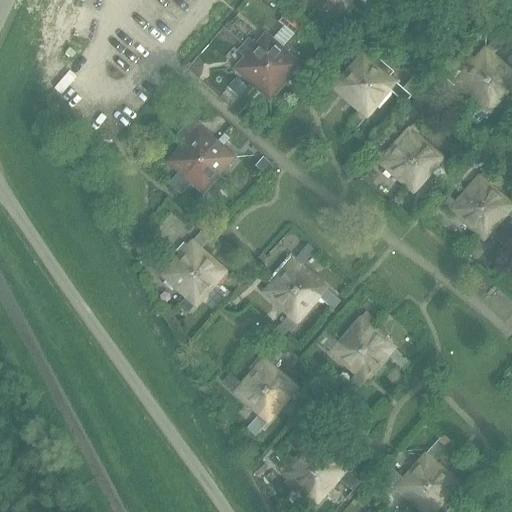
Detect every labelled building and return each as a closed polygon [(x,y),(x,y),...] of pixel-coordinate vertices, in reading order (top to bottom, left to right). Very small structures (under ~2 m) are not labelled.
[(289,11),(278,23),(283,26),(293,36),(304,24),(289,11)] [(319,13),(311,22),(320,31),(329,22),(319,13)] [(498,33),(462,74),(461,75),(469,82),(486,80),(485,62),(491,55),(493,57),(507,40),(498,33)] [(247,37),(241,43),(268,67),(282,50),(266,36),(257,46),(247,37)] [(235,49),(246,58),(236,69),(253,84),(268,67),(241,43),(235,49)] [(372,43),(362,54),(339,80),(346,87),(364,86),(363,68),(369,60),(370,61),(380,51),(372,43)] [(298,65),(282,50),(268,67),(284,81),(298,65)] [(511,84),(511,73),(493,57),(491,55),(485,62),(486,80),(504,79),(511,85),(511,84)] [(369,60),(363,68),(364,86),(382,85),(389,91),(389,90),(405,103),(410,96),(395,84),(370,61),(369,60)] [(269,98),(284,81),(268,67),(253,84),(269,98)] [(447,76),(481,105),(488,98),(486,80),(469,82),(461,75),(462,74),(454,68),(447,76)] [(236,79),(229,87),(240,96),(247,88),(236,79)] [(478,124),(489,112),(511,85),(504,79),(486,80),(488,98),(481,105),(470,117),(478,124)] [(332,87),(359,111),(365,103),(364,86),(346,87),(339,80),(332,87)] [(353,131),(366,117),(389,91),(382,85),(364,86),(365,103),(359,111),(346,126),(353,131)] [(421,114),(408,129),(385,155),(393,162),(411,161),(409,143),(416,135),(416,136),(429,121),(421,114)] [(199,128),(184,145),(201,160),(215,143),(199,128)] [(224,133),(216,143),(215,143),(201,160),(217,174),(232,158),(222,149),(231,139),(224,133)] [(447,163),(416,136),(416,135),(409,143),(411,161),(428,159),(449,177),(461,163),(454,156),(447,163)] [(373,144),(366,151),(379,163),(405,186),(412,178),(411,161),(393,162),(385,155),(373,144)] [(168,184),(175,189),(201,160),(184,145),(169,162),(180,171),(168,184)] [(413,192),(431,171),(444,182),(449,177),(428,159),(411,161),(412,178),(405,186),(413,192)] [(181,195),(192,182),(203,191),(217,174),(201,160),(175,189),(181,195)] [(456,203),(463,210),(481,208),(480,191),(493,175),(495,176),(499,171),(491,163),(456,203)] [(493,175),(480,191),(481,208),(499,207),(506,214),(506,213),(511,217),(511,206),(496,192),(503,184),(495,176),(493,175)] [(449,197),(443,204),(450,210),(449,211),(476,234),(482,226),(481,208),(463,210),(456,203),(449,197)] [(483,240),(506,214),(499,207),(481,208),(482,226),(476,234),(483,240)] [(203,229),(170,267),(178,274),(185,266),(193,274),(200,266),(192,259),(200,250),(213,236),(207,233),(203,229)] [(307,243),(292,259),(271,284),(279,291),(286,283),(294,290),(301,282),(293,275),(301,267),(301,266),(315,250),(307,243)] [(234,280),(200,250),(192,259),(200,266),(193,274),(201,281),(208,273),(217,280),(227,289),(234,280)] [(157,271),(186,297),(194,289),(186,281),(193,274),(185,266),(178,274),(170,267),(158,256),(152,262),(157,271)] [(341,302),(326,288),(301,267),(293,275),(301,282),(294,290),(302,297),(309,289),(318,297),(319,296),(334,310),(341,302)] [(189,312),(195,305),(217,280),(208,273),(201,281),(193,274),(186,281),(194,289),(186,297),(180,305),(189,312)] [(263,292),(287,314),(295,305),(287,298),(294,290),(286,283),(279,291),(271,284),(263,292)] [(283,337),(296,322),(318,297),(309,289),(302,297),(294,290),(287,298),(295,305),(287,314),(288,315),(275,330),(283,337)] [(366,312),(339,343),(347,351),(354,343),(362,350),(369,342),(361,335),(369,326),(375,320),(366,312)] [(410,363),(394,348),(369,326),(361,335),(369,342),(362,350),(370,357),(377,349),(386,357),(387,356),(404,370),(410,363)] [(316,339),(331,352),(356,374),(363,365),(355,358),(362,350),(354,343),(347,351),(339,343),(325,330),(316,339)] [(281,343),(266,361),(263,358),(241,383),(250,391),(257,383),(265,390),(272,382),(264,375),(272,366),(273,367),(288,349),(281,343)] [(353,395),(364,382),(386,357),(377,349),(370,357),(362,350),(355,358),(363,365),(356,374),(345,387),(353,395)] [(311,402),(273,367),(272,366),(264,375),(272,382),(265,390),(273,397),(280,389),(288,397),(289,396),(304,410),(311,402)] [(223,382),(233,391),(258,414),(266,405),(258,398),(265,390),(257,383),(250,391),(241,383),(240,384),(229,374),(223,382)] [(254,436),(266,421),(288,397),(280,389),(273,397),(265,390),(258,398),(266,405),(258,414),(259,414),(246,429),(254,436)] [(438,440),(403,479),(412,487),(419,479),(427,486),(434,478),(426,471),(434,462),(435,463),(453,443),(445,436),(440,442),(438,440)] [(312,440),(291,464),(290,465),(299,473),(306,465),(314,472),(321,464),(313,457),(321,448),(312,440)] [(360,483),(346,470),(321,448),(313,457),(321,464),(314,472),(322,479),(329,471),(338,479),(338,478),(353,492),(360,483)] [(271,463),(283,474),(307,496),(315,487),(307,480),(314,472),(306,465),(299,473),(290,465),(291,464),(279,454),(271,463)] [(255,467),(252,470),(256,477),(261,474),(267,467),(261,461),(255,467)] [(458,484),(435,463),(434,462),(426,471),(434,478),(427,486),(435,493),(442,485),(451,493),(458,484)] [(380,474),(395,488),(420,510),(428,501),(420,494),(427,486),(419,479),(412,487),(403,479),(388,465),(380,474)] [(295,511),(308,511),(316,503),(338,479),(329,471),(322,479),(314,472),(307,480),(315,487),(307,496),(294,510),(295,511)] [(422,511),(433,511),(451,493),(442,485),(435,493),(427,486),(420,494),(428,501),(420,510),(422,511)]
